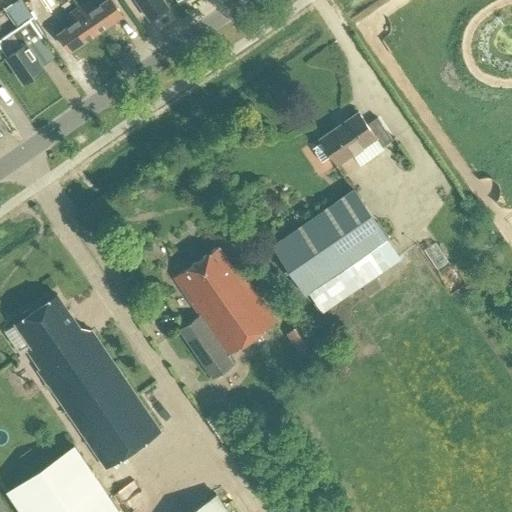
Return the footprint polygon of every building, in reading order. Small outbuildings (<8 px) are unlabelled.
[(18,27),(0,39),(0,47),(6,56),(24,82),(44,69),(30,48),(31,47),(46,36),(33,16),(22,0),(16,0),(5,8),(18,27)] [(61,0),(66,8),(80,0),(79,0),(61,0)] [(85,0),(77,6),(96,32),(122,14),(112,0),(102,0),(95,5),(91,0),(85,0)] [(135,0),(149,19),(168,6),(164,0),(135,0)] [(57,32),(69,51),(96,32),(77,6),(64,15),(70,23),(57,32)] [(331,155),(337,164),(376,138),(382,147),(393,139),(377,117),(367,124),(358,112),(320,138),(322,142),(316,146),(315,152),(322,162),(331,155)] [(354,188),(271,245),(305,295),(388,238),(354,188)] [(174,277),(199,315),(179,328),(213,378),(234,364),(227,355),(277,321),(238,266),(233,269),(218,246),(174,277)] [(40,372),(105,466),(161,428),(93,329),(92,330),(80,328),(57,294),(19,320),(37,345),(30,350),(41,367),(40,372)] [(119,511),(74,445),(7,490),(21,511),(119,511)] [(227,511),(216,494),(188,511),(227,511)]
